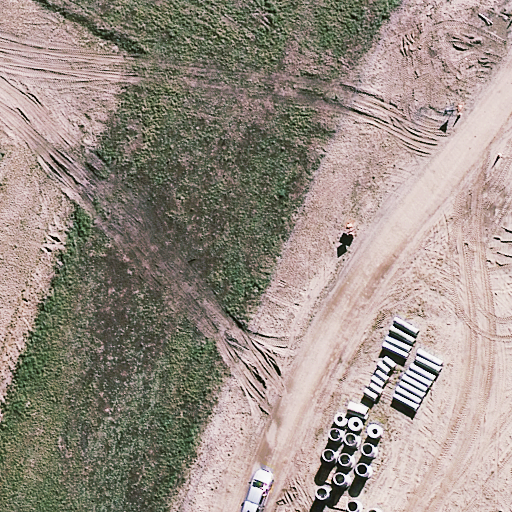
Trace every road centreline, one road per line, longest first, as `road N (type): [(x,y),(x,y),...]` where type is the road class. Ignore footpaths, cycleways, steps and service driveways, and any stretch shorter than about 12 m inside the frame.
road 1 (unknown): [(353,511),(511,152)]
road 2 (residential): [(0,185),(46,58),(0,37)]
